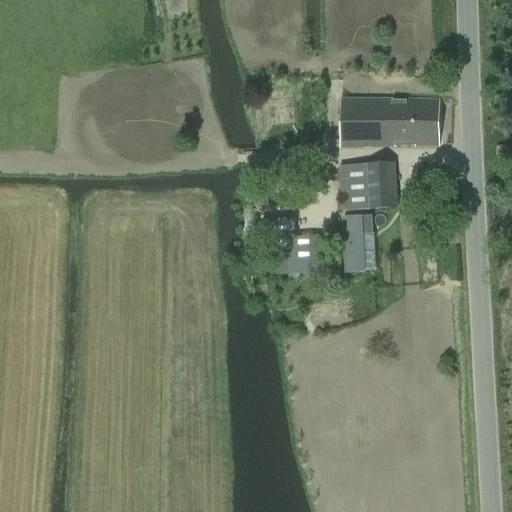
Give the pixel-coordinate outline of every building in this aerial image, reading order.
[(342,101),(342,147),(439,145),(439,103),(393,102),(342,101)] [(503,147),(497,147),(498,161),(509,160),(509,146),(503,147)] [(207,156),(177,156),(177,165),(208,164),(207,156)] [(343,212),(397,209),(395,163),(340,167),(343,212)] [(372,217),(343,218),(345,275),(365,274),(363,236),(373,236),(372,217)] [(326,237),(287,238),(287,226),(268,226),(269,277),(288,276),(288,275),(327,274),(326,237)]
